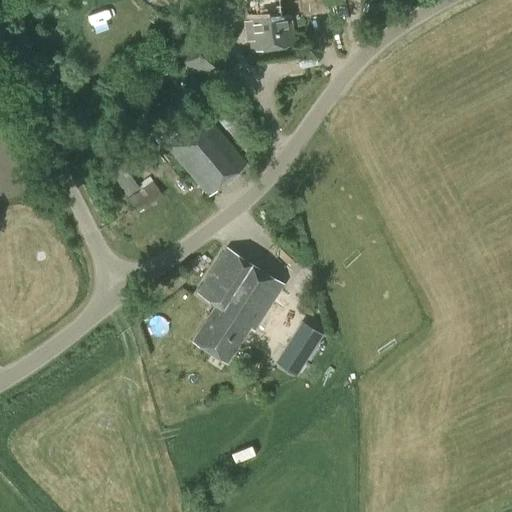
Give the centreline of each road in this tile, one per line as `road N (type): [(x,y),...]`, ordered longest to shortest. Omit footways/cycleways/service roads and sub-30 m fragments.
road 1 (unclassified): [(129,299),(258,198),(379,48),(463,0)]
road 2 (unclassified): [(129,299),(0,41)]
road 3 (unclassified): [(0,391),(129,299)]
